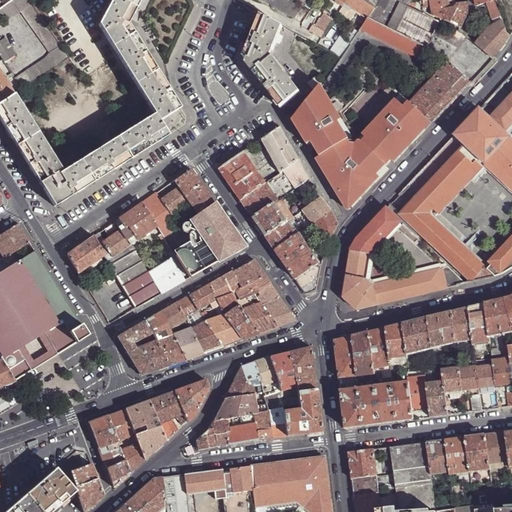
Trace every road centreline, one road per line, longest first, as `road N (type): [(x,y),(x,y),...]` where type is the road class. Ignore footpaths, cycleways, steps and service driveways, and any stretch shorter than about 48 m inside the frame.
road 1 (tertiary): [(511,55),(347,230),(321,328)]
road 2 (residential): [(321,328),(511,282)]
road 3 (residential): [(152,467),(334,442)]
road 4 (residential): [(334,442),(511,419)]
road 5 (residential): [(257,247),(105,336)]
road 6 (residential): [(49,244),(190,150)]
road 7 (tertiary): [(152,467),(201,422),(233,358)]
road 8 (residential): [(222,16),(193,71),(222,130)]
road 9 (unknown): [(105,336),(0,394)]
